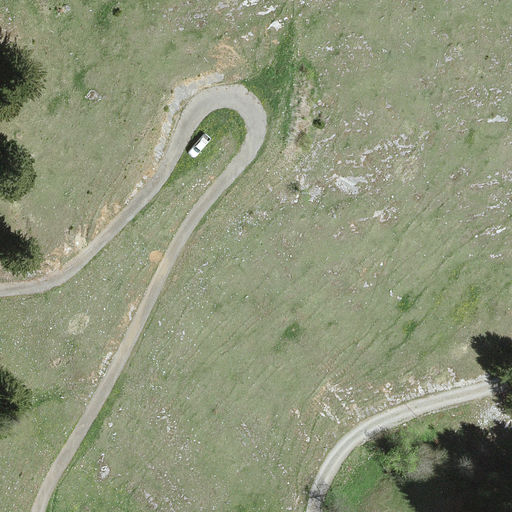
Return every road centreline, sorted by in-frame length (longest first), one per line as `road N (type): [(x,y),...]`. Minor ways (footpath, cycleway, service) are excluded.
road 1 (track): [(40,511),(51,478),(198,210),(257,136),(252,111),(237,96),(208,99),(188,119),(165,173),(60,279),(0,291)]
road 2 (track): [(511,381),(366,428),(323,475),(311,511)]
